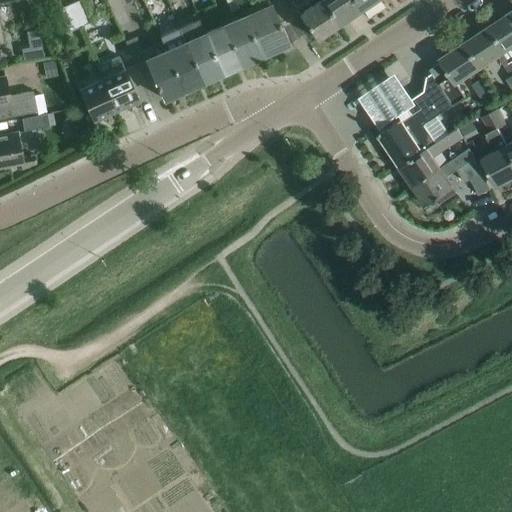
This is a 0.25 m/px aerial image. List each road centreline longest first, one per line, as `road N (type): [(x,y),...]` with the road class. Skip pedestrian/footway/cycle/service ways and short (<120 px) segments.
road 1 (track): [(0,359),(93,347),(323,179)]
road 2 (secondary): [(0,298),(298,102)]
road 3 (residential): [(0,214),(253,99),(298,102)]
road 4 (secondary): [(298,102),(388,233),(411,247),(455,249),(511,223)]
road 5 (secondary): [(298,102),(451,0)]
